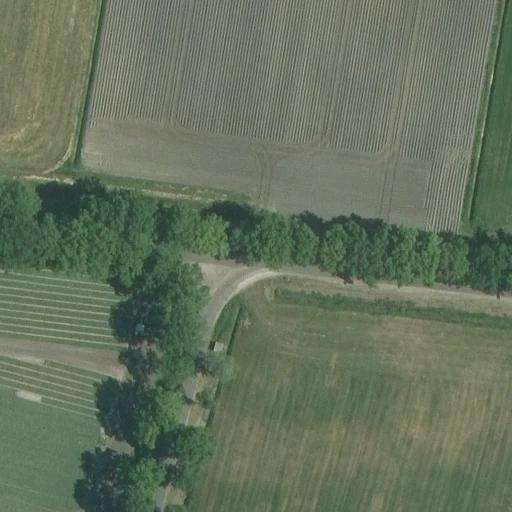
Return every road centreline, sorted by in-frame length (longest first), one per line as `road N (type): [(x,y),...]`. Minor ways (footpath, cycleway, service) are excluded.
road 1 (unclassified): [(255,263),(511,293)]
road 2 (unclassified): [(150,511),(203,321)]
road 3 (unclassified): [(157,253),(0,234)]
